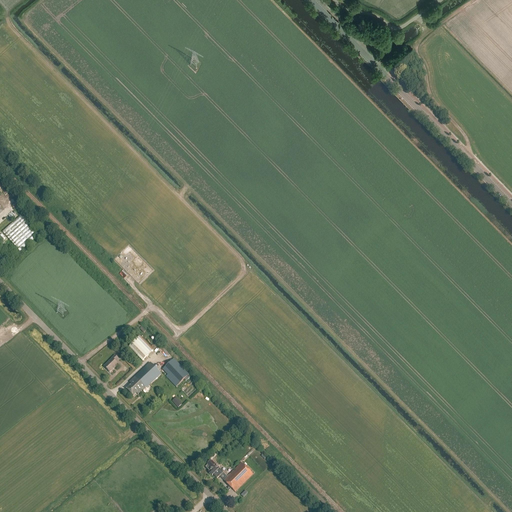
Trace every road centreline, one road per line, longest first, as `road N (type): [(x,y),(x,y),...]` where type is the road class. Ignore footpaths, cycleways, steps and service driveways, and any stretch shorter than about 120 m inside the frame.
road 1 (tertiary): [(225,511),(0,281)]
road 2 (secondary): [(511,205),(310,0)]
road 3 (track): [(467,151),(411,55),(423,30),(415,17)]
road 4 (track): [(150,305),(179,334),(243,274)]
road 5 (track): [(80,363),(150,305),(125,278)]
road 6 (unclassified): [(333,0),(394,28),(441,0)]
